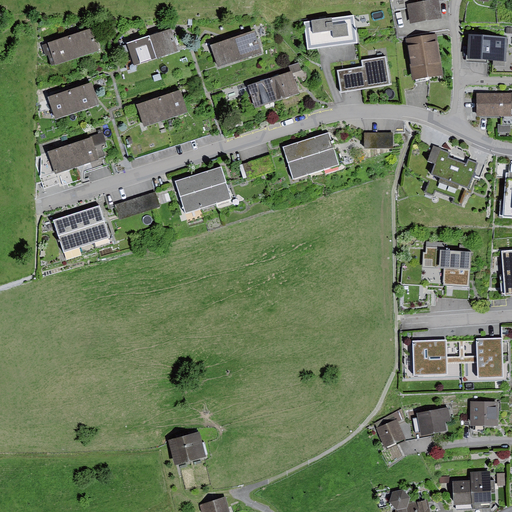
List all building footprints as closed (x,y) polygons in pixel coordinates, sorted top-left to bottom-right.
[(439,2),(407,6),(409,24),(441,21),(439,2)] [(307,50),(357,43),(353,16),(304,23),(307,50)] [(100,51),(92,29),(70,36),(78,58),(100,51)] [(171,29),(150,36),(157,59),(179,52),(171,29)] [(261,53),(254,31),(234,38),(242,60),(261,53)] [(407,41),(422,39),(421,32),(406,35),(407,41)] [(508,38),(470,35),(468,59),(506,62),(508,38)] [(78,58),(70,36),(47,44),(55,66),(78,58)] [(150,36),(127,43),(134,66),(157,59),(150,36)] [(242,60),(234,38),(211,46),(218,68),(242,60)] [(436,39),(408,43),(413,84),(441,80),(436,39)] [(363,67),(337,71),(341,93),(390,85),(386,57),(362,60),(363,67)] [(299,64),(291,66),(293,74),(301,72),(299,64)] [(295,83),(292,72),(267,80),(274,102),(299,94),(295,83)] [(274,102),(267,80),(247,86),(254,108),(274,102)] [(98,105),(92,83),(71,90),(78,112),(98,105)] [(78,112),(71,90),(48,98),(55,119),(78,112)] [(180,91),(160,98),(167,119),(188,113),(180,91)] [(511,93),(477,94),(477,118),(511,117),(511,109),(511,93)] [(160,98),(136,106),(144,127),(167,119),(160,98)] [(211,121),(130,146),(135,160),(215,135),(211,121)] [(106,147),(103,135),(67,146),(74,169),(100,161),(97,150),(106,147)] [(338,168),(329,136),(313,141),(323,173),(338,168)] [(392,137),(365,136),(365,150),(392,151),(392,137)] [(323,173),(313,141),(298,145),(307,177),(323,173)] [(307,177),(298,145),(282,150),(292,182),(307,177)] [(74,169),(67,146),(47,152),(48,154),(41,156),(47,175),(54,173),(55,175),(74,169)] [(450,153),(434,148),(429,162),(436,165),(425,192),(433,195),(435,191),(454,198),(452,204),(462,207),(478,163),(468,160),(466,164),(448,158),(450,153)] [(271,155),(243,164),(247,179),(276,170),(271,155)] [(230,202),(221,171),(205,175),(214,206),(230,202)] [(214,206),(205,175),(190,180),(199,211),(214,206)] [(511,178),(506,178),(502,219),(511,220),(511,178)] [(199,211),(190,180),(174,184),(183,215),(199,211)] [(155,196),(115,207),(119,221),(159,210),(155,196)] [(106,241),(97,210),(82,214),(91,246),(106,241)] [(91,246),(82,214),(66,219),(75,250),(91,246)] [(75,250),(66,219),(51,223),(60,255),(75,250)] [(445,243),(426,241),(426,253),(423,253),(422,268),(444,270),(443,286),(469,287),(472,252),(445,251),(445,243)] [(511,250),(501,252),(505,299),(511,298),(511,250)] [(501,339),(476,340),(477,379),(502,378),(501,339)] [(446,341),(413,342),(414,376),(447,376),(446,341)] [(498,402),(471,402),(470,426),(498,427),(498,402)] [(448,408),(417,414),(421,436),(447,432),(446,422),(451,421),(448,408)] [(383,426),(377,429),(385,448),(407,439),(399,422),(403,420),(399,412),(393,414),(394,418),(382,423),(383,426)] [(199,433),(169,442),(176,466),(206,457),(199,433)] [(470,472),(471,481),(472,505),(492,503),(490,471),(470,472)] [(505,474),(497,474),(498,487),(506,486),(505,474)] [(471,481),(452,482),(454,506),(472,505),(471,481)] [(389,502),(396,510),(396,511),(429,511),(428,500),(409,504),(410,498),(403,490),(392,493),(389,502)] [(229,511),(225,499),(202,506),(204,511),(229,511)]
